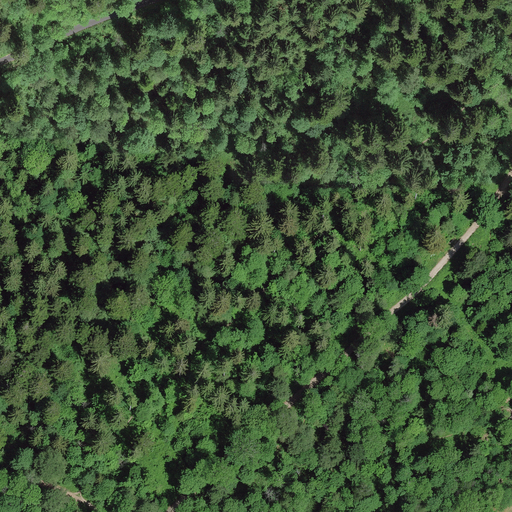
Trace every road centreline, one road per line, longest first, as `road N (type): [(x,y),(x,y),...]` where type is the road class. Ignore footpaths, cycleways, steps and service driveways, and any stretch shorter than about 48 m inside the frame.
road 1 (track): [(511,176),(416,292),(172,511)]
road 2 (unclassified): [(0,61),(154,0)]
